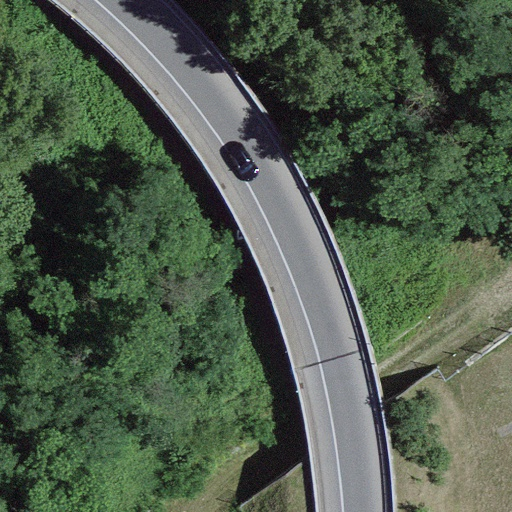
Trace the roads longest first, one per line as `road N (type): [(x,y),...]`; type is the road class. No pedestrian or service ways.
road 1 (motorway): [(124,0),(221,106),(290,224),(341,370),(363,511)]
road 2 (track): [(184,511),(511,289)]
